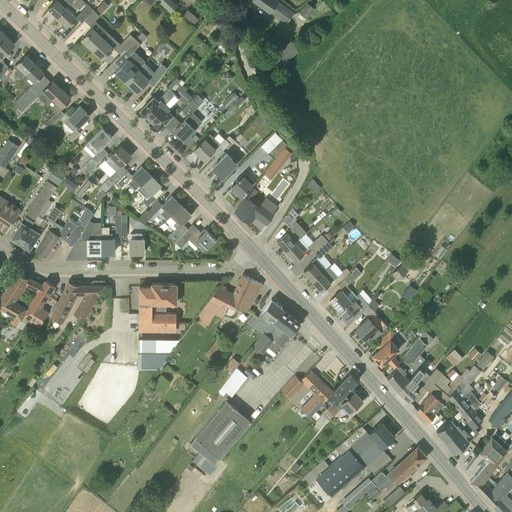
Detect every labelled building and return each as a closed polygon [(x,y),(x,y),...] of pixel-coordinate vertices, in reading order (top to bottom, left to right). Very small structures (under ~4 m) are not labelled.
[(55,0),(48,8),(58,17),(66,8),(58,0),(55,0)] [(84,20),(94,10),(85,2),(83,3),(79,0),(73,0),(66,8),(58,17),(67,26),(76,17),(82,23),(84,20)] [(170,13),(178,5),(172,0),(156,0),(157,0),(170,13)] [(254,0),(286,23),(294,13),(276,0),(254,0)] [(307,19),(315,9),(307,2),(299,13),(307,19)] [(95,11),(100,16),(104,11),(99,7),(95,11)] [(194,22),(199,19),(191,8),(186,12),(194,22)] [(94,10),(84,20),(85,21),(90,26),(100,16),(95,11),(94,10)] [(222,28),(226,22),(219,17),(215,23),(222,28)] [(91,49),(102,37),(92,28),(81,40),(91,49)] [(126,49),(135,39),(130,34),(115,50),(120,55),(126,49)] [(7,67),(7,68),(8,66),(3,61),(4,60),(1,58),(13,46),(10,43),(11,41),(5,35),(0,40),(0,78),(1,79),(7,67)] [(102,37),(91,49),(101,59),(113,47),(102,37)] [(135,39),(126,49),(131,54),(140,43),(135,39)] [(281,66),(298,49),(291,42),(273,59),(281,66)] [(126,82),(138,69),(144,63),(134,53),(128,60),(128,59),(115,72),(126,82)] [(25,73),(35,63),(25,54),(16,64),(13,68),(16,71),(11,77),(17,82),(25,73)] [(35,63),(25,73),(35,82),(44,72),(35,63)] [(158,80),(167,68),(161,64),(152,76),(158,80)] [(1,79),(0,79),(0,85),(2,87),(12,70),(7,68),(7,67),(1,79)] [(138,69),(126,82),(136,92),(148,79),(138,69)] [(175,93),(184,82),(180,78),(179,80),(176,78),(168,86),(170,89),(158,101),(153,96),(140,110),(142,111),(142,113),(143,114),(145,114),(150,119),(175,93)] [(52,79),(37,94),(37,95),(46,104),(52,99),(61,89),(52,79)] [(186,104),(192,98),(185,91),(186,89),(182,85),(184,82),(175,93),(150,119),(154,123),(154,125),(156,127),(157,126),(159,128),(172,115),(167,110),(179,97),(186,104)] [(27,98),(34,91),(29,87),(16,100),(21,104),(27,98)] [(60,118),(65,113),(60,109),(71,98),(61,89),(52,99),(60,106),(44,124),(49,129),(59,118),(60,118)] [(34,91),(27,98),(21,104),(18,108),(22,112),(31,102),(37,95),(37,94),(34,91)] [(228,109),(238,99),(232,93),(222,102),(228,109)] [(192,98),(186,104),(187,104),(182,110),(188,116),(185,120),(174,130),(184,140),(202,122),(192,112),(199,105),(196,103),(201,98),(196,94),(193,98),(192,98)] [(238,107),(245,100),(241,96),(234,103),(238,107)] [(229,117),(238,107),(234,104),(224,113),(229,117)] [(65,113),(60,118),(73,132),(67,138),(72,142),(80,133),(76,129),(89,116),(79,106),(69,117),(65,113)] [(263,110),(255,119),(263,127),(270,119),(263,110)] [(90,173),(107,152),(102,148),(112,138),(102,128),(85,145),(95,154),(83,167),(90,173)] [(274,160),(287,143),(275,132),(260,146),(274,160)] [(220,143),(210,133),(204,138),(204,139),(194,149),(204,159),(217,146),(222,151),(230,143),(225,138),(220,143)] [(21,157),(33,138),(29,136),(17,155),(21,157)] [(0,164),(4,167),(18,146),(7,138),(0,149),(0,164)] [(37,140),(33,138),(28,147),(31,149),(37,140)] [(121,166),(131,156),(120,145),(105,161),(115,171),(121,166)] [(223,177),(236,163),(226,153),(221,158),(222,158),(213,168),(223,177)] [(273,173),(287,156),(284,154),(276,164),(273,162),(268,169),(262,176),(266,179),(270,182),(275,174),(273,173)] [(25,166),(18,162),(14,170),(20,174),(25,166)] [(119,180),(116,183),(120,187),(121,189),(127,183),(135,191),(137,190),(151,175),(141,166),(132,176),(127,171),(119,180)] [(59,184),(65,174),(55,168),(49,178),(59,184)] [(241,195),(252,185),(255,182),(245,172),(231,185),(241,195)] [(101,185),(110,176),(107,173),(98,182),(101,185)] [(68,174),(63,182),(75,191),(80,184),(68,174)] [(105,192),(118,179),(112,174),(99,187),(102,190),(105,192)] [(151,175),(137,190),(143,195),(146,198),(142,202),(147,207),(156,198),(151,194),(160,185),(151,175)] [(312,178),(307,186),(317,191),(321,188),(312,178)] [(84,204),(86,200),(81,196),(92,182),(88,179),(76,193),(78,194),(75,197),(84,204)] [(39,214),(48,199),(57,187),(51,183),(47,180),(29,208),(30,208),(11,237),(20,243),(34,221),(39,214)] [(105,192),(102,190),(96,197),(99,201),(106,193),(105,192)] [(147,210),(137,220),(144,224),(158,210),(167,219),(170,216),(181,205),(171,196),(162,205),(158,201),(149,211),(147,210)] [(257,205),(246,197),(235,212),(249,224),(256,215),(267,223),(274,213),(278,207),(270,201),(266,207),(259,202),(257,205)] [(2,200),(0,198),(0,228),(5,232),(21,209),(4,198),(2,200)] [(114,204),(116,205),(119,207),(123,201),(118,198),(114,204)] [(48,199),(39,214),(42,216),(52,202),(48,199)] [(79,238),(88,221),(93,213),(79,202),(74,211),(76,213),(80,207),(84,210),(77,222),(69,217),(63,227),(58,236),(69,243),(74,235),(79,238)] [(181,205),(170,216),(176,222),(173,225),(176,228),(175,230),(174,231),(178,235),(180,237),(188,229),(182,223),(190,214),(181,205)] [(52,223),(53,223),(54,221),(61,210),(54,206),(45,218),(52,223)] [(289,225),(301,214),(296,208),(283,219),(285,220),(284,221),(289,225)] [(34,221),(20,243),(29,249),(46,221),(43,219),(39,224),(34,221)] [(54,221),(53,223),(52,223),(48,229),(35,250),(45,256),(58,236),(63,227),(54,221)] [(79,238),(78,240),(88,240),(88,253),(101,253),(101,232),(101,222),(94,222),(88,221),(79,238)] [(175,242),(174,243),(174,251),(180,248),(181,248),(189,240),(197,248),(199,246),(204,251),(206,249),(216,239),(206,230),(205,231),(204,229),(201,232),(198,230),(196,232),(190,226),(188,229),(180,237),(175,242)] [(286,251),(300,238),(291,228),(277,240),(286,251)] [(333,235),(329,231),(323,235),(327,240),(333,235)] [(101,232),(101,253),(114,252),(114,239),(113,239),(112,234),(106,234),(106,233),(101,232)] [(142,239),(142,234),(130,234),(130,252),(144,252),(143,239),(142,239)] [(313,253),(327,241),(321,234),(307,246),(300,238),(286,251),(295,261),(309,248),(313,253)] [(327,241),(313,253),(319,259),(333,247),(327,241)] [(312,280),(326,269),(316,258),(311,262),(312,263),(303,270),(312,280)] [(397,280),(408,270),(402,264),(391,274),(397,280)] [(326,269),(312,280),(321,290),(324,288),(328,292),(335,286),(335,285),(350,272),(346,267),(334,278),(326,269)] [(352,301),(346,295),(351,291),(347,285),(361,272),(356,267),(344,278),(345,279),(338,285),(342,290),(330,300),(340,312),(352,301)] [(23,316),(27,311),(12,301),(27,278),(28,278),(28,277),(17,272),(0,297),(0,306),(6,311),(20,319),(22,316),(22,315),(23,316)] [(226,287),(219,285),(195,319),(207,326),(214,312),(222,316),(228,304),(246,312),(262,283),(243,275),(233,297),(223,292),(226,287)] [(39,327),(48,311),(40,306),(54,285),(46,280),(43,285),(39,292),(27,311),(23,316),(22,315),(22,316),(39,327)] [(39,292),(43,285),(38,282),(37,283),(38,283),(34,289),(39,292)] [(60,322),(75,293),(79,285),(69,282),(59,302),(54,311),(52,318),(60,322)] [(139,313),(139,331),(148,331),(150,331),(151,331),(175,331),(176,323),(176,313),(168,313),(166,313),(166,303),(168,303),(176,303),(176,284),(152,283),(152,286),(151,304),(139,304),(139,313)] [(410,299),(418,288),(412,284),(404,295),(410,299)] [(83,319),(91,307),(104,285),(89,285),(75,315),(83,319)] [(139,286),(139,304),(151,304),(152,286),(139,286)] [(363,310),(368,304),(358,293),(352,301),(340,312),(345,318),(353,310),(355,312),(357,311),(359,314),(362,311),(363,310)] [(54,311),(59,302),(57,300),(51,310),(54,311)] [(272,322),(282,308),(271,300),(258,317),(254,313),(246,324),(251,328),(258,318),(268,326),(272,322)] [(363,310),(362,311),(362,312),(364,310),(370,315),(378,304),(372,300),(368,304),(363,310)] [(272,322),(268,326),(253,346),(258,350),(255,353),(260,357),(267,347),(276,354),(301,322),(282,308),(272,322)] [(374,338),(381,331),(372,322),(375,320),(371,315),(356,329),(365,340),(370,335),(371,336),(372,335),(374,338)] [(21,321),(14,317),(11,325),(17,328),(21,321)] [(34,331),(28,327),(25,332),(31,336),(34,331)] [(381,365),(387,360),(392,355),(399,349),(390,339),(395,335),(391,331),(379,341),(383,345),(372,355),(381,365)] [(418,366),(424,359),(419,355),(427,345),(433,339),(424,332),(420,336),(419,337),(413,345),(399,362),(394,368),(386,378),(397,390),(400,388),(408,377),(411,374),(418,366)] [(214,363),(227,347),(217,338),(204,354),(214,363)] [(138,340),(138,351),(171,352),(179,341),(150,340),(138,340)] [(468,356),(475,361),(481,353),(474,347),(468,356)] [(462,357),(454,349),(446,357),(454,365),(462,357)] [(488,349),(477,361),(483,368),(495,356),(488,349)] [(138,351),(137,367),(150,368),(161,368),(171,352),(138,351)] [(239,363),(232,357),(224,366),(231,372),(239,363)] [(394,368),(399,362),(395,358),(389,363),(394,368)] [(435,359),(427,366),(423,371),(415,379),(416,380),(417,381),(414,385),(418,389),(420,386),(429,394),(416,410),(428,421),(443,403),(443,402),(449,390),(461,376),(458,374),(453,369),(447,374),(453,380),(452,382),(451,381),(448,385),(447,384),(450,380),(435,368),(433,371),(430,368),(436,360),(435,359)] [(468,421),(476,412),(475,410),(480,402),(470,390),(472,388),(468,382),(479,370),(474,365),(463,378),(461,376),(449,390),(443,402),(448,397),(463,416),(468,421)] [(415,379),(423,371),(418,366),(411,374),(408,377),(400,388),(397,390),(408,401),(419,390),(418,389),(414,385),(417,381),(416,380),(415,379)] [(237,367),(232,373),(220,388),(226,392),(231,396),(247,376),(237,367)] [(326,398),(333,391),(310,370),(300,380),(295,375),(281,390),(290,398),(303,383),(315,394),(301,409),(310,417),(311,415),(312,416),(325,402),(324,401),(325,399),(326,400),(326,399),(326,398)] [(337,403),(345,394),(358,380),(351,373),(333,391),(326,398),(326,399),(326,400),(330,404),(331,403),(334,406),(337,403)] [(157,401),(170,381),(161,375),(147,395),(157,401)] [(493,386),(499,390),(506,380),(500,376),(493,386)] [(331,403),(330,404),(322,413),(328,420),(338,411),(338,410),(341,406),(343,405),(350,412),(363,401),(354,391),(348,397),(345,394),(337,403),(334,406),(331,403)] [(28,399),(19,411),(26,416),(35,405),(28,399)] [(215,465),(220,458),(251,421),(227,400),(195,437),(190,443),(215,465)] [(497,427),(510,410),(502,404),(489,421),(497,427)] [(462,429),(447,442),(455,453),(469,441),(472,438),(477,434),(477,431),(474,428),(483,420),(476,412),(468,421),(462,429)] [(447,442),(462,429),(468,421),(463,416),(454,423),(450,419),(437,431),(447,442)] [(394,437),(381,422),(369,433),(362,425),(300,480),(307,488),(312,484),(311,483),(317,478),(331,495),(364,466),(383,450),(382,448),(394,437)] [(477,489),(484,480),(507,449),(492,435),(479,452),(489,460),(470,481),(477,489)] [(386,476),(368,493),(373,498),(380,492),(385,488),(387,490),(426,456),(418,446),(386,476)] [(216,466),(215,465),(199,452),(192,460),(209,474),(216,466)] [(511,458),(503,469),(507,472),(497,483),(494,481),(489,486),(484,480),(477,489),(493,506),(501,499),(511,484),(511,458)] [(301,465),(296,462),(290,470),(294,473),(301,465)] [(199,478),(202,474),(189,464),(186,467),(199,478)] [(386,476),(381,471),(343,504),(348,509),(367,493),(368,493),(386,476)] [(511,511),(511,484),(501,499),(493,506),(499,511),(511,511)] [(388,506),(404,492),(399,487),(384,501),(388,506)] [(426,499),(420,492),(413,498),(415,500),(406,507),(409,511),(441,511),(448,506),(444,501),(438,505),(435,502),(433,504),(428,498),(426,499)]
